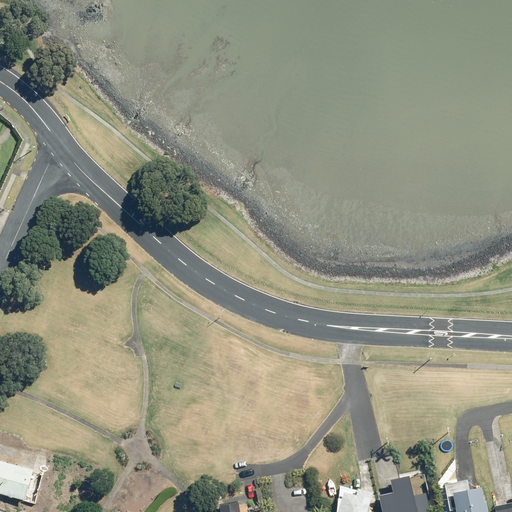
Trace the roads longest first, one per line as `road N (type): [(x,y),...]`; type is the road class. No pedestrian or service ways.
road 1 (residential): [(511,336),(350,327),(251,303),(163,245),(58,141)]
road 2 (residential): [(58,141),(0,269)]
